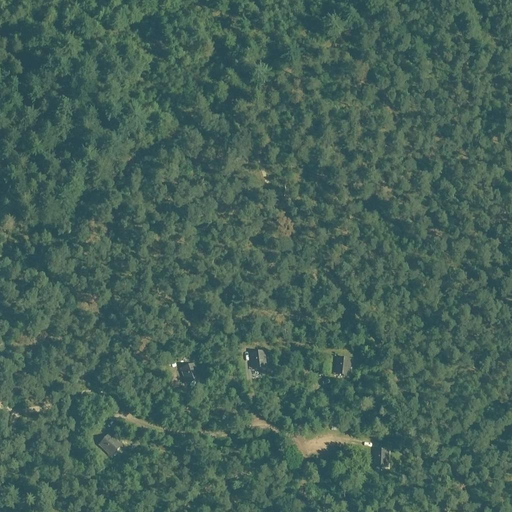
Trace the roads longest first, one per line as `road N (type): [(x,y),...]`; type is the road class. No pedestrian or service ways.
road 1 (track): [(0,258),(220,107),(336,44),(396,0)]
road 2 (track): [(53,511),(0,403)]
